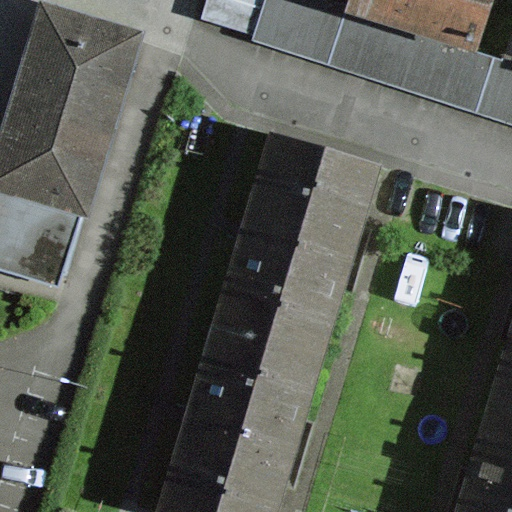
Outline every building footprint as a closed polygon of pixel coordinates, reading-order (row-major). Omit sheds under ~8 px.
[(207,0),(202,18),(255,35),(265,0),(207,0)] [(329,5),(315,0),(265,0),(255,35),(253,39),(312,58),(329,5)] [(350,0),(349,6),(478,48),(493,0),(350,0)] [(348,11),(329,5),(312,58),(330,64),(348,11)] [(511,64),(348,11),(330,64),(511,122),(511,64)] [(0,256),(65,276),(137,39),(47,12),(34,55),(46,59),(0,209),(0,256)] [(274,511),(379,166),(275,134),(160,511),(274,511)] [(511,511),(511,342),(460,511),(511,511)]
